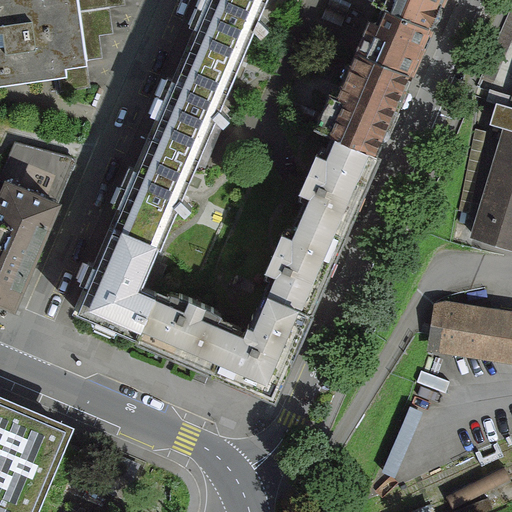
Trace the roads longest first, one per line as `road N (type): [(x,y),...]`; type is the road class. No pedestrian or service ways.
road 1 (residential): [(244,493),(253,468),(292,421),(477,0)]
road 2 (residential): [(19,366),(170,0)]
road 3 (residential): [(244,493),(216,456),(186,437),(19,366)]
